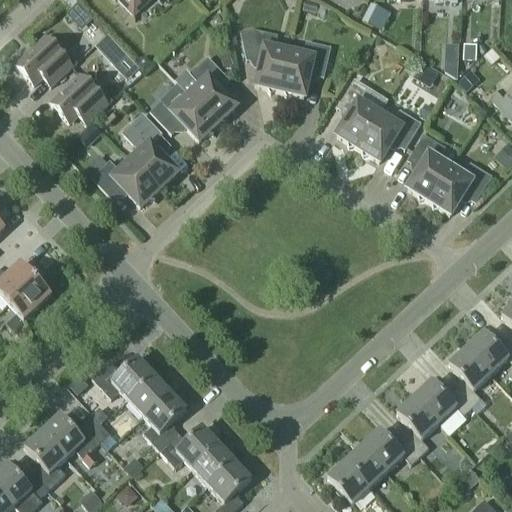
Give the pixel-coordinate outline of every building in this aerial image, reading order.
[(69,14),(77,6),(70,0),(67,0),(61,6),(69,14)] [(110,0),(114,4),(116,2),(132,19),(151,0),(166,0),(167,1),(168,0),(110,0)] [(302,14),(315,17),(318,8),(304,4),(302,14)] [(382,12),(370,6),(361,25),(373,31),(382,12)] [(66,21),(75,30),(88,18),(79,9),(71,16),(66,21)] [(239,36),(245,64),(260,68),(254,91),(266,94),(269,98),(274,95),(278,96),(287,57),(273,54),(277,39),(251,33),(239,36)] [(76,67),(67,57),(62,61),(44,42),(14,71),(32,90),(41,82),(50,92),(76,67)] [(98,55),(112,70),(125,59),(111,44),(98,55)] [(291,99),(303,102),(308,79),(323,82),(330,51),(305,46),(301,61),(287,57),(278,96),(283,97),(286,102),(291,99)] [(464,48),(463,63),(475,64),(476,49),(464,48)] [(219,58),(222,71),(232,68),(229,55),(219,58)] [(140,62),(136,67),(142,74),(150,67),(145,62),(140,62)] [(225,121),(234,112),(218,95),(229,85),(207,62),(189,78),(186,74),(174,86),(188,101),(188,100),(216,129),(219,126),(225,127),(225,121)] [(457,69),(444,68),(444,78),(457,87),(457,69)] [(478,81),(470,73),(457,87),(465,95),(478,81)] [(85,130),(112,105),(102,95),(97,99),(80,80),(49,109),(68,128),(76,120),(85,130)] [(352,86),(335,112),(348,120),(336,141),(346,147),(348,153),(353,151),(357,154),(378,120),(366,112),(374,99),(352,86)] [(511,96),(508,101),(501,94),(491,104),(511,126),(511,96)] [(188,100),(188,101),(178,110),(167,99),(149,117),(170,140),(181,129),(198,146),(207,138),(212,138),(213,132),(216,129),(188,100)] [(417,119),(425,125),(434,111),(425,106),(417,119)] [(368,160),(378,167),(391,147),(403,155),(420,128),(398,114),(390,127),(378,120),(357,154),(361,156),(362,162),(368,160)] [(175,178),(159,161),(170,151),(148,128),(130,145),(140,156),(130,166),(157,195),(160,192),(166,193),(166,187),(175,178)] [(428,207),(449,173),(436,165),(444,152),(423,139),(406,166),(419,174),(406,194),(417,200),(418,206),(424,204),(428,207)] [(511,155),(506,149),(494,160),(508,175),(511,170),(511,155)] [(123,195),(127,200),(139,212),(148,204),(154,204),(154,198),(157,195),(130,166),(119,176),(109,165),(90,183),(112,206),(123,195)] [(449,173),(428,207),(431,209),(432,215),(438,213),(449,220),(461,200),(474,208),(491,181),(469,167),(461,180),(449,173)] [(0,301),(7,309),(38,280),(28,269),(24,273),(20,267),(3,283),(0,280),(0,301)] [(16,319),(5,329),(12,336),(50,300),(45,295),(49,292),(38,280),(7,309),(16,319)] [(511,334),(511,338),(506,345),(511,351),(511,309),(500,321),(511,334)] [(482,337),(465,354),(490,380),(507,364),(511,369),(511,351),(506,345),(497,353),(482,337)] [(462,385),(453,394),(471,413),(480,404),(473,396),(490,380),(465,354),(448,370),(462,385)] [(110,366),(91,384),(110,405),(118,397),(126,405),(153,381),(136,363),(121,378),(110,366)] [(78,381),(69,390),(77,398),(86,390),(78,381)] [(167,388),(163,392),(153,381),(126,405),(142,422),(169,398),(173,395),(167,388)] [(430,386),(413,402),(438,429),(455,413),(462,421),(471,413),(453,394),(445,402),(430,386)] [(142,439),(150,448),(158,457),(178,438),(169,430),(185,415),(169,398),(142,422),(150,431),(142,439)] [(410,434),(401,442),(419,462),(428,453),(420,445),(438,429),(413,402),(395,419),(410,434)] [(91,420),(82,428),(100,447),(109,439),(91,420)] [(73,436),(58,421),(41,437),(66,463),(74,455),(82,464),(90,456),(100,447),(82,428),(73,436)] [(217,450),(217,449),(201,433),(186,447),(178,438),(158,457),(175,474),(183,466),(191,475),(217,450)] [(361,451),(385,478),(402,462),(410,470),(419,462),(401,442),(392,451),(378,435),(361,451)] [(29,477),(47,496),(65,480),(57,471),(66,463),(41,437),(23,453),(38,469),(29,477)] [(221,446),(217,449),(217,450),(191,475),(207,492),(233,467),(223,456),(227,452),(221,446)] [(385,478),(361,451),(357,447),(351,453),(355,456),(344,467),(368,494),(385,478)] [(90,456),(82,464),(89,472),(97,464),(90,456)] [(131,466),(124,472),(132,480),(138,474),(131,466)] [(250,484),(233,467),(207,492),(223,509),(219,511),(237,511),(242,508),(234,499),(250,484)] [(368,494),(344,467),(326,483),(351,510),(368,494)] [(47,496),(29,477),(20,485),(6,469),(0,474),(0,498),(12,511),(35,511),(41,507),(38,504),(47,496)] [(479,484),(470,474),(457,485),(466,496),(479,484)] [(127,490),(117,499),(122,505),(131,506),(137,501),(127,490)] [(92,497),(80,507),(84,511),(93,511),(100,506),(92,497)] [(12,511),(0,498),(0,511),(12,511)] [(169,511),(160,502),(151,511),(169,511)]
